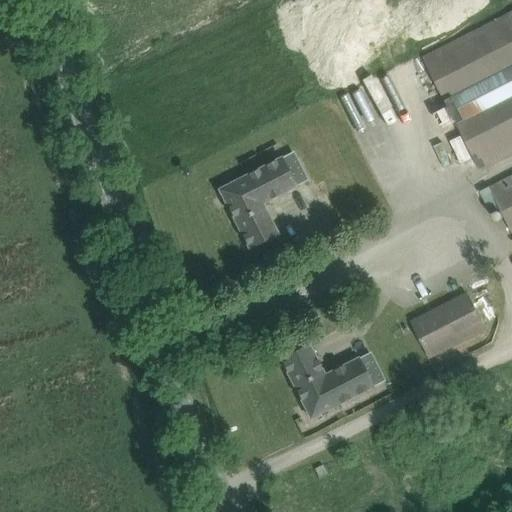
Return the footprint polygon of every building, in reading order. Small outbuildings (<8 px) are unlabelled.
[(511,12),(442,49),(424,58),(480,168),(509,154),(511,152),(511,12)] [(288,155),(282,158),(297,186),(308,180),(293,152),(288,155)] [(282,158),(281,159),(219,190),(249,249),(277,234),(262,204),(297,186),(282,158)] [(511,176),(508,179),(490,188),(490,187),(480,192),(492,214),(501,209),(511,230),(511,176)] [(468,294),(434,312),(413,323),(431,358),(486,329),(468,294)] [(358,359),(324,376),(309,345),(280,360),(310,419),(372,387),(358,359)] [(371,352),(358,359),(372,387),(385,381),(371,352)]
